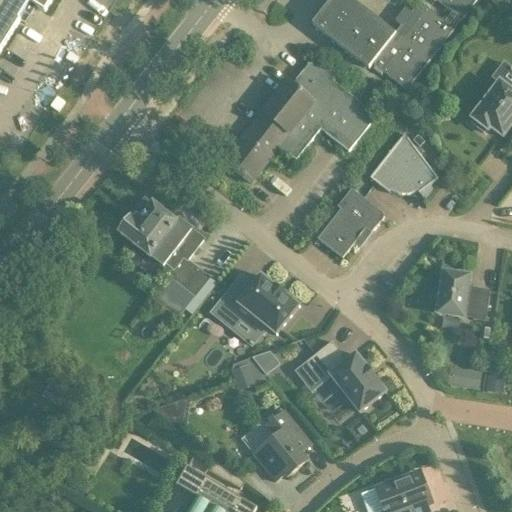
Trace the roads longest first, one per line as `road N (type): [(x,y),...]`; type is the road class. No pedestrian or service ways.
road 1 (residential): [(341,299),(118,128)]
road 2 (tertiary): [(0,274),(118,128)]
road 3 (residential): [(435,428),(404,357),(341,299)]
road 4 (tertiary): [(118,128),(215,0)]
road 5 (residential): [(470,231),(439,224),(389,243),(341,299)]
road 6 (residential): [(306,511),(343,475),(419,429),(435,428)]
